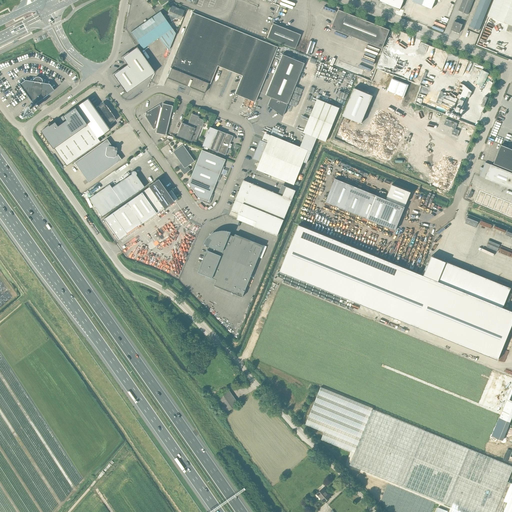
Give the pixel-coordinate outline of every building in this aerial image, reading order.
[(219,0),(215,13),(238,22),(245,0),(219,0)] [(259,0),(248,33),(264,38),(274,9),(267,7),(269,0),(259,0)] [(379,0),(379,1),(400,9),(403,0),(379,0)] [(413,0),(413,1),(431,9),(434,0),(413,0)] [(462,0),(458,10),(468,14),(473,0),(462,0)] [(479,30),(491,0),(479,0),(470,26),(473,27),(473,29),(475,30),(477,29),(479,30)] [(511,0),(493,0),(488,15),(509,24),(507,29),(511,30),(511,0)] [(175,33),(172,28),(168,23),(176,17),(180,19),(183,10),(171,6),(168,15),(172,16),(166,20),(160,11),(131,32),(143,48),(159,37),(169,50),(175,33)] [(338,9),(331,28),(382,48),(390,29),(338,9)] [(171,68),(167,77),(205,92),(209,83),(210,83),(217,65),(242,75),(235,93),(235,94),(255,102),(277,47),(192,12),(170,67),(171,68)] [(459,32),(463,24),(454,21),(451,29),(453,30),(455,32),(455,31),(459,32)] [(273,23),(267,38),(294,49),(300,34),(273,23)] [(125,62),(126,62),(127,64),(119,70),(119,69),(112,74),(119,84),(120,83),(126,92),(155,72),(137,46),(128,52),(121,57),(125,62)] [(282,54),(265,95),(272,97),(269,104),(282,114),(286,103),(287,104),(304,63),(282,54)] [(482,87),(489,73),(482,70),(475,83),(482,87)] [(42,84),(42,82),(42,81),(42,79),(41,78),(40,77),(38,76),(37,76),(36,76),(34,78),(33,79),(33,80),(33,82),(26,81),(20,85),(19,83),(18,83),(34,104),(36,103),(38,105),(43,102),(41,99),(55,89),(53,90),(49,85),(42,84)] [(361,124),(373,96),(372,95),(354,88),(345,110),(342,116),(361,124)] [(442,91),(439,101),(444,102),(445,98),(452,100),(452,102),(456,103),(458,97),(448,94),(446,94),(446,92),(442,91)] [(53,121),(40,130),(53,148),(54,148),(66,165),(100,141),(98,138),(110,129),(108,126),(116,120),(103,102),(95,108),(88,97),(75,106),(62,115),(64,118),(56,124),(53,121)] [(300,146),(271,134),(267,142),(260,139),(253,158),(260,161),(257,169),(294,184),(303,161),(306,163),(317,137),(326,141),(339,108),(317,98),(303,132),(306,133),(300,146)] [(458,115),(464,100),(459,98),(455,110),(452,109),(449,115),(453,116),(459,118),(460,116),(458,115)] [(144,114),(153,129),(156,127),(157,127),(156,132),(165,135),(172,105),(162,103),(161,107),(159,105),(144,114)] [(192,113),(187,124),(182,122),(176,135),(189,141),(195,143),(204,120),(196,117),(197,115),(192,113)] [(457,123),(446,119),(444,124),(453,128),(451,134),(457,136),(459,131),(455,129),(457,123)] [(202,145),(210,148),(217,151),(217,152),(225,155),(228,147),(229,144),(233,136),(225,132),(210,126),(202,145)] [(107,139),(74,162),(89,183),(122,159),(118,154),(116,154),(117,150),(116,149),(117,149),(117,148),(116,146),(115,146),(114,147),(114,146),(111,145),(111,144),(107,139)] [(183,144),(172,151),(182,164),(179,167),(184,174),(190,169),(188,166),(194,161),(183,144)] [(511,148),(501,144),(494,163),(511,170),(511,148)] [(196,164),(221,174),(223,169),(221,168),(225,159),(202,149),(196,164)] [(482,171),(480,176),(485,178),(511,189),(511,172),(491,164),(490,164),(485,162),(483,167),(482,171)] [(221,174),(196,164),(190,178),(214,187),(217,178),(219,179),(221,174)] [(109,184),(89,198),(101,216),(144,187),(136,175),(137,173),(135,171),(133,170),(131,172),(131,174),(112,187),(109,184)] [(214,187),(190,178),(188,183),(198,197),(203,199),(202,201),(209,204),(212,197),(210,196),(214,187)] [(335,178),(325,202),(335,206),(395,230),(405,206),(335,178)] [(158,180),(104,219),(118,239),(175,199),(169,191),(167,192),(158,180)] [(277,235),(284,219),(296,190),(286,186),(283,196),(252,183),(244,180),(231,211),(256,221),(255,226),(277,235)] [(391,184),(387,195),(406,203),(410,191),(391,184)] [(475,201),(480,203),(485,192),(479,189),(475,201)] [(493,195),(485,192),(480,203),(488,206),(493,195)] [(500,198),(493,195),(488,206),(495,209),(500,198)] [(500,198),(495,209),(501,211),(506,200),(500,198)] [(506,200),(501,211),(507,214),(511,203),(506,200)] [(432,256),(424,275),(299,224),(280,271),(419,328),(497,359),(511,323),(511,310),(438,280),(446,262),(432,256)] [(234,236),(230,234),(231,231),(230,231),(228,231),(227,230),(226,230),(223,230),(220,230),(218,231),(217,231),(214,232),(213,233),(212,233),(211,234),(209,235),(208,237),(207,238),(205,240),(204,243),(210,245),(208,249),(207,249),(198,272),(206,275),(204,279),(215,283),(214,285),(243,296),(259,257),(262,258),(267,246),(235,233),(234,236)] [(503,440),(510,422),(511,417),(511,386),(492,435),(503,440)] [(354,453),(372,409),(321,387),(306,425),(324,432),(321,440),(346,450),(354,453)] [(226,412),(238,403),(228,389),(216,397),(216,398),(213,400),(223,414),(226,412)] [(349,465),(453,507),(465,511),(511,511),(511,483),(507,481),(511,470),(511,465),(469,448),(372,409),(354,453),(349,465)] [(507,449),(503,459),(507,461),(511,450),(507,449)] [(323,488),(317,494),(324,502),(331,496),(323,488)]
